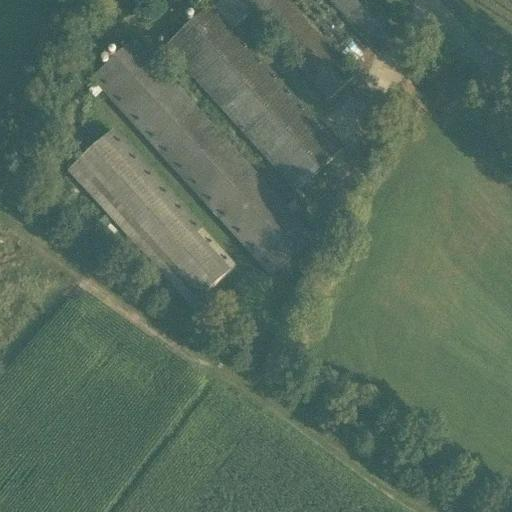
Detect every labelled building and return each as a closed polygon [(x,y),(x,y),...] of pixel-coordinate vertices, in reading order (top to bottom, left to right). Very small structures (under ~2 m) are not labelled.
[(236,0),(225,0),(212,12),(231,33),(251,15),(236,0)] [(236,0),(251,15),(329,102),(354,79),(282,0),(236,0)] [(390,23),(369,0),(326,0),(378,57),(397,40),(386,27),(390,23)] [(210,9),(165,50),(296,194),(340,154),(231,33),(212,12),(210,9)] [(89,80),(91,81),(269,278),(311,240),(132,41),(89,80)] [(190,306),(233,268),(110,132),(67,170),(190,306)]
